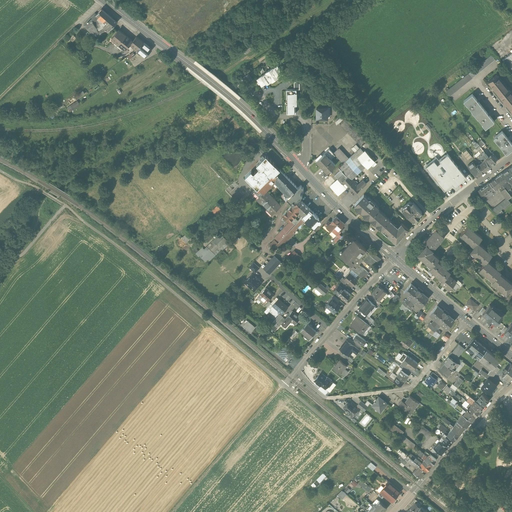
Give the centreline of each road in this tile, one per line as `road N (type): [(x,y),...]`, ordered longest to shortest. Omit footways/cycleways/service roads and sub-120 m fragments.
road 1 (track): [(64,204),(282,384)]
road 2 (residential): [(330,329),(295,370),(325,399),(410,389),(466,319)]
road 3 (tertiary): [(97,0),(229,95),(297,165)]
road 4 (residential): [(511,384),(396,511)]
road 5 (track): [(173,511),(282,384)]
road 6 (track): [(410,494),(290,391)]
road 7 (tertiary): [(297,165),(395,258)]
